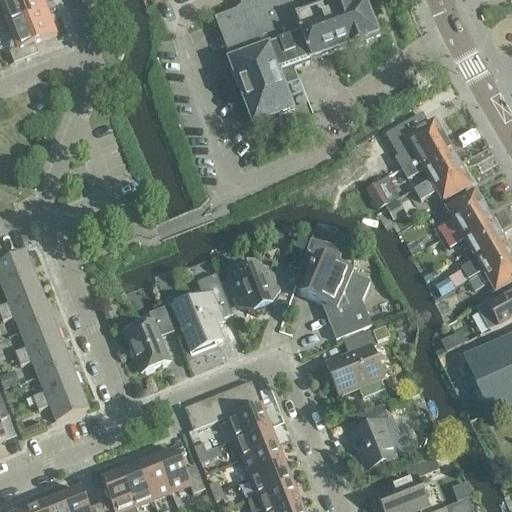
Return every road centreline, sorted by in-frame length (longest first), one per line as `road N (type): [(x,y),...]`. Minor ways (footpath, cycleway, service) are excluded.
road 1 (residential): [(341,511),(278,358),(126,413)]
road 2 (residential): [(236,185),(318,152),(333,139),(345,104),(456,26)]
road 3 (residential): [(126,413),(42,212)]
road 4 (residential): [(42,212),(95,84),(86,48)]
road 5 (residential): [(0,485),(119,436),(126,413)]
